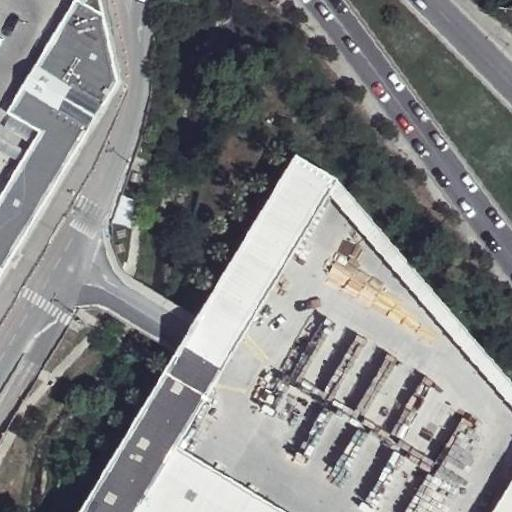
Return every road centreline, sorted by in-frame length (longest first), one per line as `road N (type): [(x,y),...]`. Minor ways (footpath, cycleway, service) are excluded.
road 1 (primary): [(314,0),(511,253)]
road 2 (primary): [(511,98),(422,0)]
